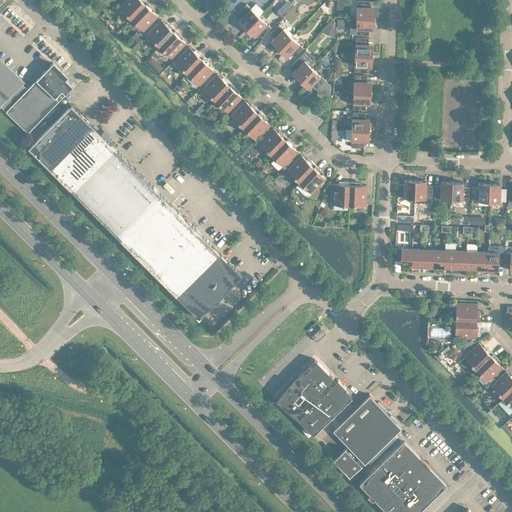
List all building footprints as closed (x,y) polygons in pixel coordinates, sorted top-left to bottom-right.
[(125,0),(119,7),(131,19),(147,2),(145,0),(125,0)] [(357,0),(357,17),(374,18),(374,7),(370,7),(370,1),(357,0)] [(89,5),(91,11),(93,10),(99,7),(96,2),(89,5)] [(147,2),(131,19),(143,31),(158,16),(150,8),(152,6),(147,2)] [(239,20),(247,28),(259,16),(246,4),(238,13),(242,17),(239,20)] [(283,5),(277,11),(283,16),(288,11),(283,5)] [(259,16),(247,28),(255,36),(258,33),(262,37),(271,28),(259,16)] [(374,18),(357,17),(356,34),(368,35),(369,29),(373,29),(374,18)] [(147,34),(159,46),(175,29),(171,24),(169,26),(161,19),(147,34)] [(332,21),(322,32),(335,37),(335,22),(332,21)] [(271,41),(279,49),(291,36),(279,24),(270,33),(274,37),(271,41)] [(175,29),(159,46),(171,58),(186,43),(178,36),(180,33),(175,29)] [(136,32),(132,36),(137,41),(141,37),(136,32)] [(291,36),(279,49),(287,56),(290,53),(295,57),(303,48),(291,36)] [(356,37),(355,55),(372,55),(373,44),(368,44),(368,38),(356,37)] [(137,42),(132,47),(135,51),(141,46),(137,42)] [(175,61),(187,73),(203,56),(199,52),(197,54),(189,46),(175,61)] [(372,55),(355,55),(354,72),(367,72),(367,66),(372,66),(372,55)] [(151,56),(147,60),(153,66),(155,63),(155,59),(151,56)] [(203,56),(187,73),(199,85),(214,70),(206,63),(208,61),(203,56)] [(292,73),(300,80),(312,68),(300,56),(291,65),(296,69),(292,73)] [(0,105),(28,132),(73,86),(58,71),(60,69),(52,62),(27,88),(0,62),(0,105)] [(312,68),(300,80),(308,88),(312,85),(316,89),(325,80),(312,68)] [(203,88),(215,100),(231,83),(227,79),(225,81),(217,73),(203,88)] [(354,75),(353,92),(371,93),(371,81),(366,81),(367,75),(354,75)] [(178,83),(174,88),(178,92),(182,87),(178,83)] [(231,83),(215,100),(227,112),(242,97),(234,90),(236,88),(231,83)] [(348,92),(348,103),(353,103),(353,109),(365,110),(365,104),(370,104),(371,93),(353,92),(348,92)] [(191,97),(186,102),(191,106),(196,101),(191,97)] [(231,115),(243,127),(259,110),(255,106),(253,108),(245,101),(231,115)] [(28,147),(50,168),(93,126),(71,104),(28,147)] [(259,110),(243,127),(255,139),(270,124),(262,117),(264,115),(259,110)] [(352,112),(352,129),(369,130),(370,119),(365,119),(365,113),(352,112)] [(50,168),(71,190),(114,147),(93,126),(50,168)] [(259,143),(271,154),(287,137),(283,133),(281,135),(273,128),(259,143)] [(346,129),(345,140),(351,141),(351,146),(354,147),(359,147),(364,147),(364,141),(369,141),(369,130),(352,129),(346,129)] [(287,137),(271,154),(283,166),(298,151),(290,144),(292,142),(287,137)] [(249,140),(238,151),(243,156),(254,145),(249,140)] [(71,190),(92,211),(135,168),(114,147),(71,190)] [(301,155),(287,170),(299,182),(315,165),(311,160),(309,162),(301,155)] [(259,159),(254,164),(258,168),(263,162),(259,159)] [(300,182),(296,186),(307,198),(311,193),(326,179),(318,171),(320,169),(315,165),(299,182),(300,182)] [(92,211),(113,232),(156,190),(135,168),(92,211)] [(398,184),(397,196),(414,197),(415,180),(404,179),(404,184),(398,184)] [(414,197),(414,202),(431,203),(432,198),(432,185),(426,185),(426,180),(415,180),(414,197)] [(332,204),(349,205),(350,181),(343,181),(343,184),(333,183),(332,204)] [(350,181),(349,205),(366,205),(367,185),(356,184),(356,181),(350,181)] [(434,198),(451,199),(452,181),(441,181),(441,186),(435,185),(434,198)] [(452,181),(451,199),(469,200),(469,187),(463,187),(463,182),(452,181)] [(471,200),(488,200),(489,183),(478,183),(478,187),(472,187),(471,200)] [(489,183),(488,200),(506,201),(506,189),(500,188),(500,183),(489,183)] [(113,232),(135,253),(177,211),(156,190),(113,232)] [(135,253),(156,275),(199,232),(177,211),(135,253)] [(470,216),(469,224),(477,224),(477,217),(470,216)] [(156,275),(177,296),(220,254),(199,232),(156,275)] [(504,265),(505,252),(505,246),(488,245),(488,251),(487,269),(498,269),(498,265),(504,265)] [(400,265),(411,266),(412,248),(395,247),(394,260),(400,260),(400,265)] [(411,266),(422,266),(423,249),(412,248),(411,266)] [(422,266),(433,267),(434,249),(423,249),(422,266)] [(433,267),(444,267),(445,250),(434,249),(433,267)] [(444,267),(455,267),(455,250),(445,250),(444,267)] [(455,267),(465,268),(466,250),(455,250),(455,267)] [(465,268),(476,268),(477,251),(466,250),(465,268)] [(476,268),(487,269),(488,251),(477,251),(476,268)] [(220,254),(177,296),(199,318),(214,302),(216,304),(221,300),(219,298),(242,275),(220,254)] [(456,302),(456,319),(479,320),(480,314),(477,314),(477,303),(456,302)] [(479,320),(456,319),(455,336),(476,337),(476,327),(479,327),(479,320)] [(311,336),(316,341),(325,333),(320,327),(311,336)] [(464,357),(476,369),(493,353),(488,348),(486,350),(479,342),(464,357)] [(448,345),(437,354),(440,359),(451,350),(448,345)] [(493,353),(476,369),(487,381),(502,367),(495,360),(497,357),(493,353)] [(275,400),(295,416),(296,417),(313,435),(314,434),(352,397),(345,390),(346,389),(338,380),(336,381),(315,359),(314,358),(297,375),(297,376),(292,380),(291,380),(275,400)] [(491,385),(503,398),(511,388),(511,377),(506,371),(491,385)] [(466,384),(463,387),(468,393),(472,390),(466,384)] [(511,388),(503,398),(511,407),(511,388)] [(362,465),(361,464),(356,459),(359,457),(364,462),(401,427),(369,394),(333,430),(348,446),(346,448),(345,448),(346,448),(345,447),(342,451),(340,449),(335,454),(336,456),(332,460),(333,460),(334,459),(349,475),(348,476),(349,475),(350,476),(355,471),(362,465)] [(358,485),(384,511),(419,511),(446,486),(430,469),(430,468),(426,462),(420,458),(419,458),(403,442),(358,485)]
